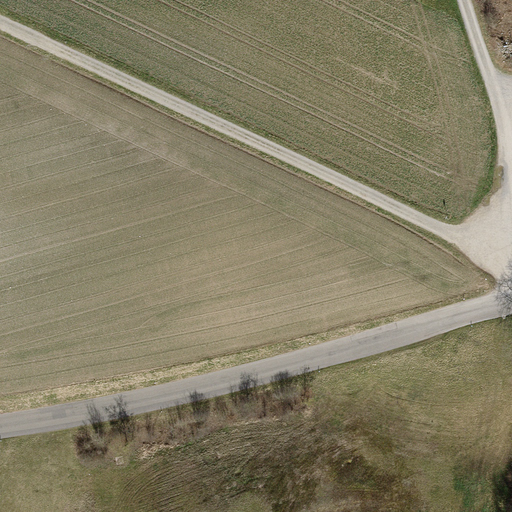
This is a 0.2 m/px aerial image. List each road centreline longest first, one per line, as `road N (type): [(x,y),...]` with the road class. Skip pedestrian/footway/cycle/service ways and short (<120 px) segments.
road 1 (track): [(511,282),(472,238),(0,25)]
road 2 (residential): [(511,303),(228,380),(0,425)]
